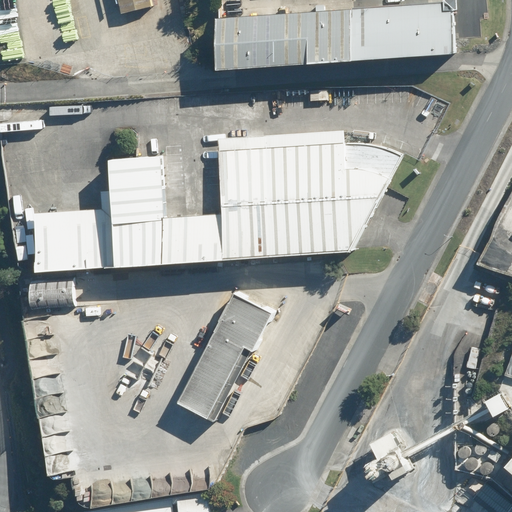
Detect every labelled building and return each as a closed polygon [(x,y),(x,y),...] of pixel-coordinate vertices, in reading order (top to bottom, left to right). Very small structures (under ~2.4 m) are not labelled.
[(154,0),(123,0),(128,16),(157,9),(154,0)] [(443,0),(443,4),(223,20),(227,72),(458,55),(453,0),(443,0)] [(235,134),(239,209),(177,213),(174,151),(130,154),(132,187),(113,188),(114,206),(99,207),(101,253),(103,253),(104,264),(126,262),(129,259),(371,244),(406,172),(401,170),(409,153),(395,147),(388,144),(380,143),(373,141),(365,141),(357,141),(356,127),(235,134)] [(95,261),(55,263),(56,272),(95,269),(95,261)] [(79,277),(38,280),(40,307),(81,304),(79,277)] [(250,289),(193,397),(227,415),(264,344),(268,346),(287,308),(250,289)] [(470,346),(466,365),(474,367),(478,347),(470,346)] [(404,463),(393,443),(395,441),(388,426),(367,437),(375,451),(372,453),(380,467),(382,466),(386,473),(404,463)] [(511,453),(508,453),(493,465),(511,480),(511,453)] [(206,511),(218,510),(215,493),(102,511),(206,511)]
